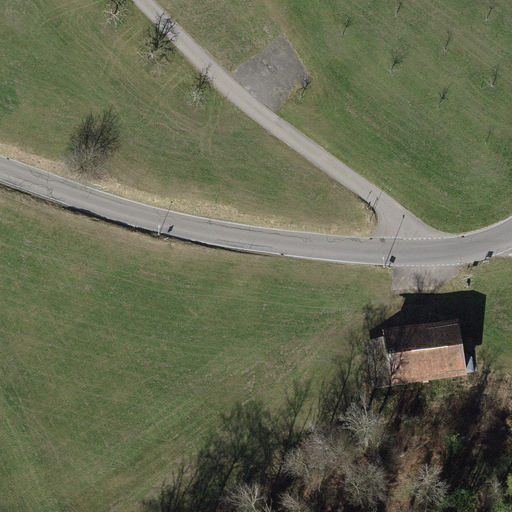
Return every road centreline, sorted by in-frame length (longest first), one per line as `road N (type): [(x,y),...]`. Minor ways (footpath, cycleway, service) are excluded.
road 1 (residential): [(0,166),(208,230),(415,252)]
road 2 (residential): [(415,252),(392,210),(221,83),(140,0)]
